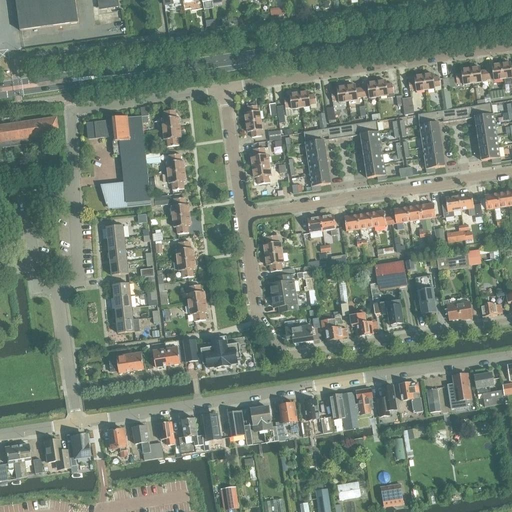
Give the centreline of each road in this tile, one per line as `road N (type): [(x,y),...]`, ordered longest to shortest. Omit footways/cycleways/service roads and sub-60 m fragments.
road 1 (secondary): [(0,91),(511,18)]
road 2 (residential): [(511,356),(77,422)]
road 3 (residential): [(242,214),(258,321),(285,355),(511,320)]
road 4 (residential): [(223,86),(511,44)]
road 5 (residential): [(242,214),(511,173)]
road 6 (residential): [(71,193),(70,109),(223,86)]
road 7 (residential): [(57,287),(40,285),(26,198),(71,193)]
road 8 (residential): [(242,214),(223,86)]
